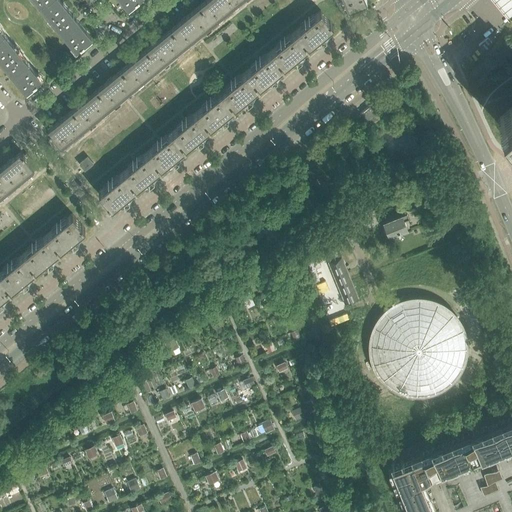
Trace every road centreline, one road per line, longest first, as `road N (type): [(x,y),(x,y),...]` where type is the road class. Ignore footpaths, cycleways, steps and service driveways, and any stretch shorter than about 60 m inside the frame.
road 1 (secondary): [(408,9),(122,243)]
road 2 (secondary): [(135,258),(418,27)]
road 3 (secondary): [(0,370),(135,258)]
road 4 (secondary): [(122,243),(0,344)]
road 5 (residential): [(21,122),(122,243)]
road 6 (residential): [(123,39),(21,122)]
